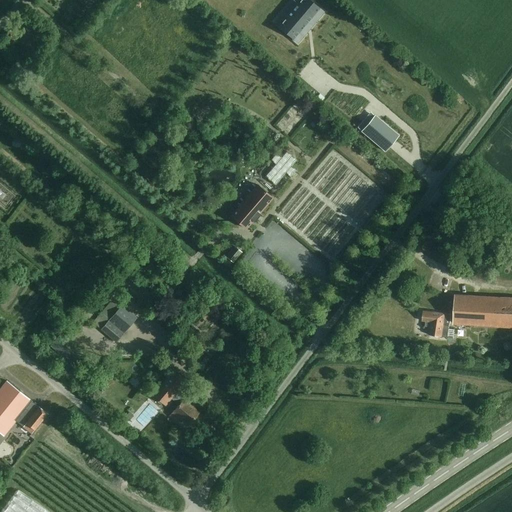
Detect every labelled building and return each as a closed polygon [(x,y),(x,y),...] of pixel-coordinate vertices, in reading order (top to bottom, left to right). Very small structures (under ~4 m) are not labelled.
[(292,0),(297,4),(278,26),(293,39),(319,9),(309,0),(292,0)] [(375,115),(361,131),(385,151),(398,134),(375,115)] [(279,141),(274,146),(279,150),(284,146),(281,143),(279,141)] [(270,159),(275,164),(265,176),(275,185),(286,173),(290,177),(296,170),(291,166),(297,160),(286,151),(281,157),(276,153),(270,159)] [(259,213),(272,198),(257,185),(230,215),(246,229),(252,221),(253,222),(256,219),(260,214),(259,213)] [(233,263),(242,252),(234,246),(225,257),(233,263)] [(124,278),(149,300),(155,293),(122,264),(107,281),(115,287),(124,278)] [(511,299),(455,296),(454,323),(511,326),(511,299)] [(137,318),(122,305),(110,302),(93,323),(116,343),(137,318)] [(448,329),(450,314),(424,310),(422,321),(426,321),(425,326),(429,326),(428,334),(453,338),(454,329),(448,329)] [(82,360),(64,345),(71,337),(63,331),(50,346),(75,368),(82,360)] [(190,390),(183,384),(186,381),(173,369),(151,394),(165,406),(171,399),(178,405),(172,412),(188,425),(199,412),(186,401),(191,395),(190,390)] [(128,382),(134,388),(139,383),(132,377),(128,382)] [(0,387),(0,431),(3,434),(17,416),(29,426),(23,432),(27,435),(32,429),(33,429),(47,413),(6,380),(0,387)] [(129,421),(133,416),(129,412),(124,417),(129,421)]
